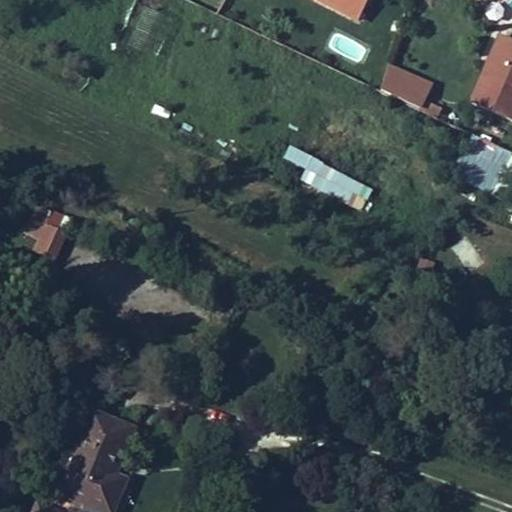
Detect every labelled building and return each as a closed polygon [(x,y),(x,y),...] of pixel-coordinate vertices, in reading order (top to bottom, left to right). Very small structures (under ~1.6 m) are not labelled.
[(267,0),(209,0),(241,15),(399,87),(408,65),(267,0)] [(511,23),(484,10),(455,75),(497,95),(511,64),(511,23)] [(511,152),(465,136),(451,180),(499,196),(511,158),(511,152)] [(286,152),(282,164),(303,171),(297,187),(364,211),(374,184),(286,152)] [(22,261),(57,265),(64,213),(29,208),(22,261)] [(81,403),(51,482),(101,500),(113,466),(103,462),(120,418),(81,403)] [(28,492),(20,511),(39,511),(44,503),(45,498),(28,492)]
